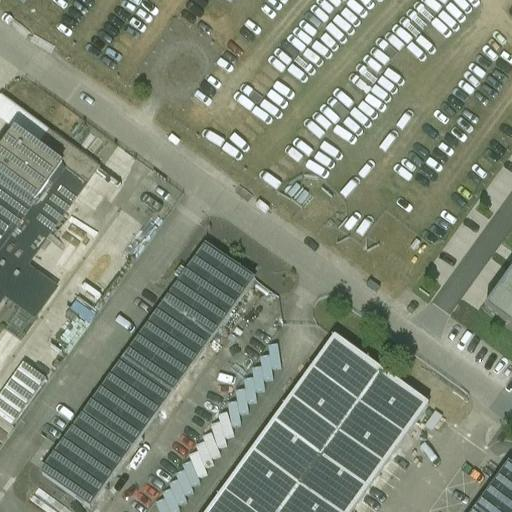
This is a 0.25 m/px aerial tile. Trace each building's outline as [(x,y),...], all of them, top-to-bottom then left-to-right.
[(0,156),(0,305),(5,298),(35,320),(56,290),(27,269),(98,170),(49,134),(38,149),(16,134),(0,156)] [(254,282),(207,248),(42,477),(90,511),(254,282)] [(511,267),(507,265),(480,303),(511,324),(511,267)] [(352,511),(429,407),(336,340),(211,511),(352,511)] [(511,511),(511,466),(510,465),(476,511),(511,511)]
